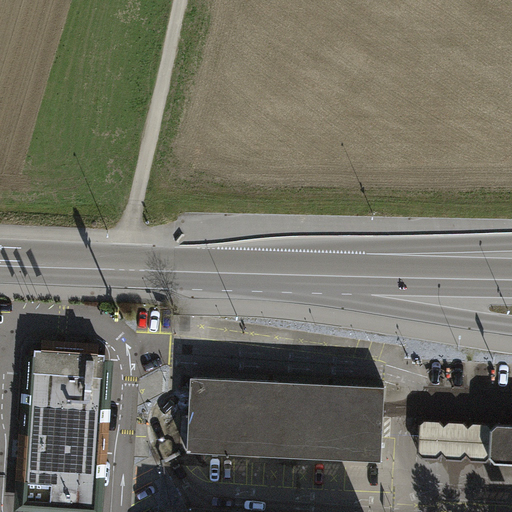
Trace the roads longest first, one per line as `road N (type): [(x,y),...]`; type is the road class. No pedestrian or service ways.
road 1 (tertiary): [(157,273),(511,325)]
road 2 (track): [(122,272),(182,0)]
road 3 (tertiary): [(511,240),(395,244),(331,277)]
road 4 (primary): [(511,279),(331,277)]
road 5 (primary): [(331,277),(157,273)]
road 6 (primary): [(157,273),(0,267)]
